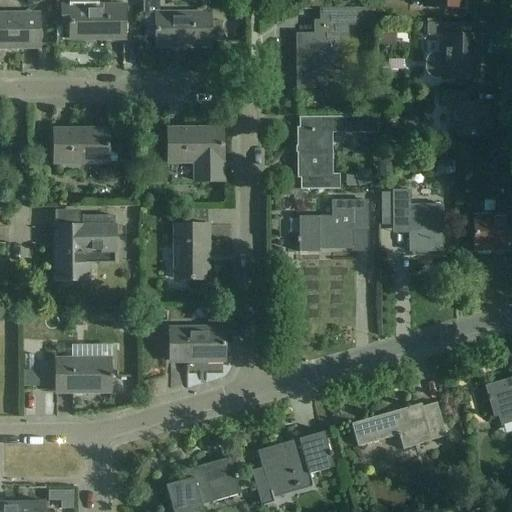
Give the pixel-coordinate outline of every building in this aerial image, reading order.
[(124,40),(123,20),(123,7),(97,8),(96,0),(69,0),(69,8),(61,8),(62,26),(70,25),(70,40),(124,40)] [(281,18),(281,6),(270,6),(270,18),(281,18)] [(351,9),(340,10),(320,10),(320,23),(314,23),(314,36),(299,36),(299,61),(296,61),(296,89),(312,89),(312,74),(339,74),(339,37),(347,37),(347,23),(351,23),(351,26),(376,26),(376,9),(351,9)] [(155,47),(209,47),(209,14),(145,15),(145,38),(155,38),(155,47)] [(0,48),(38,48),(38,16),(0,16),(0,48)] [(429,77),(434,79),(441,79),(441,81),(477,81),(478,37),(458,37),(458,25),(426,24),(426,37),(442,37),(442,53),(434,53),(430,55),(427,57),(426,59),(425,64),(425,70),(426,74),(429,77)] [(453,136),(468,137),(488,137),(489,105),(469,105),(469,93),(441,92),(441,105),(454,105),(453,136)] [(300,130),(297,130),(298,178),(301,178),(301,191),(337,191),(337,177),(330,177),(330,133),(377,133),(376,116),(358,116),(358,120),(300,120),(300,130)] [(107,131),(70,132),(53,132),(53,164),(107,164),(107,131)] [(221,131),(168,131),(167,131),(167,164),(194,163),(195,183),(222,183),(221,131)] [(408,228),(409,253),(415,253),(417,254),(420,255),(423,255),(425,254),(428,253),(441,253),(440,206),(409,207),(409,192),(392,192),(392,195),(381,195),(381,226),(392,226),(392,228),(408,228)] [(298,218),(298,254),(318,254),(318,250),(351,249),(351,231),(366,231),(366,201),(331,202),(331,218),(298,218)] [(511,216),(473,217),(473,232),(473,252),(511,251),(511,216)] [(82,228),(54,228),(55,282),(87,281),(86,252),(114,252),(114,218),(82,218),(82,228)] [(206,227),(186,227),(173,227),(174,281),(207,280),(206,227)] [(169,363),(186,362),(223,362),(223,330),(169,330),(169,363)] [(55,361),(55,393),(109,393),(109,360),(55,361)] [(511,380),(486,388),(488,397),(486,398),(488,402),(490,402),(494,417),(499,415),(501,424),(511,421),(511,380)] [(350,425),(356,444),(357,449),(397,438),(401,452),(446,439),(436,404),(421,408),(420,405),(350,425)] [(323,433),(300,440),(298,440),(298,441),(293,443),(294,446),(287,448),(286,445),(257,453),(262,470),(252,473),(251,472),(250,472),(259,504),(273,500),(271,495),(312,484),(308,471),(332,464),(330,457),(332,457),(331,453),(329,453),(323,433)] [(239,493),(235,479),(229,460),(189,471),(192,479),(165,486),(171,511),(201,511),(200,505),(239,493)] [(0,511),(17,511),(18,504),(0,503),(0,511)] [(43,511),(43,503),(18,504),(17,511),(43,511)]
